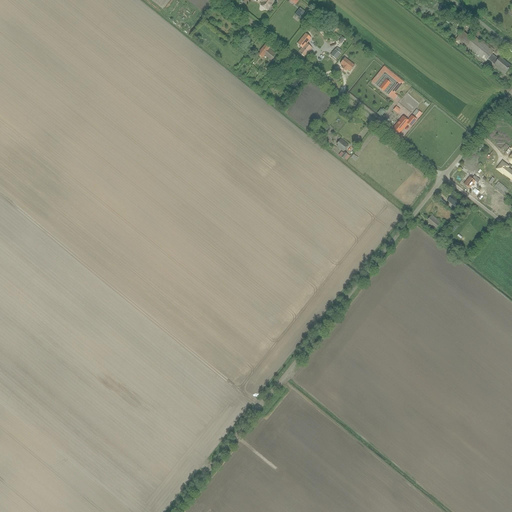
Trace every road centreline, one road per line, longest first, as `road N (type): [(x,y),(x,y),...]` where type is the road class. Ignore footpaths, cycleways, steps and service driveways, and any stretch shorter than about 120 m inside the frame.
road 1 (unclassified): [(179,511),(443,177)]
road 2 (unclassified): [(443,177),(220,0)]
